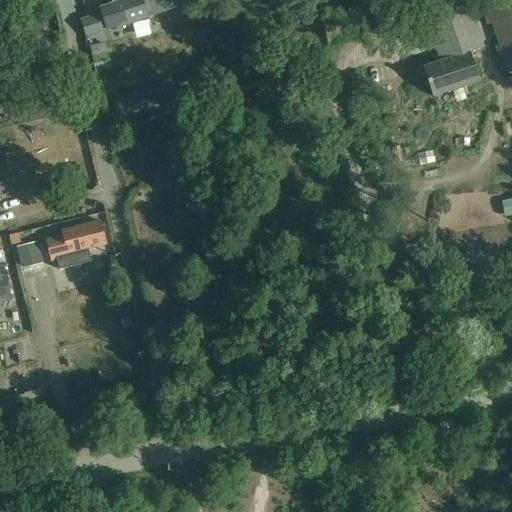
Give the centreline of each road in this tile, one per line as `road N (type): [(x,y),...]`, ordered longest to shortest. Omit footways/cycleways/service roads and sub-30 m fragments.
road 1 (unclassified): [(174,448),(65,0)]
road 2 (unclassified): [(511,386),(174,448)]
road 3 (unclassified): [(174,448),(0,484)]
